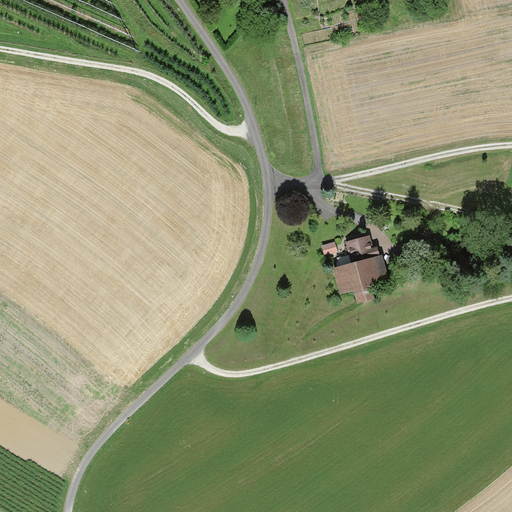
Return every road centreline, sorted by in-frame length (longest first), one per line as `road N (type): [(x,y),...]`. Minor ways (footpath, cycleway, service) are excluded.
road 1 (unclassified): [(68,511),(91,452),(243,294),(263,247),(267,178)]
road 2 (track): [(192,353),(221,373),(243,374),(511,298)]
road 3 (track): [(0,49),(162,79),(220,127),(255,130)]
road 4 (unclassified): [(267,178),(241,94),(179,0)]
road 5 (residential): [(282,0),(316,147),(313,182)]
road 6 (track): [(339,177),(511,143)]
